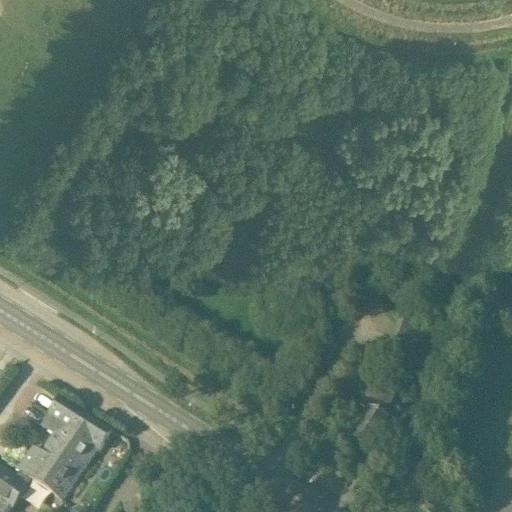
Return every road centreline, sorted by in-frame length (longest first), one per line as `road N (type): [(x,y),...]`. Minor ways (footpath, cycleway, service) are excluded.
road 1 (track): [(511,123),(403,471),(423,511)]
road 2 (primary): [(320,511),(0,308)]
